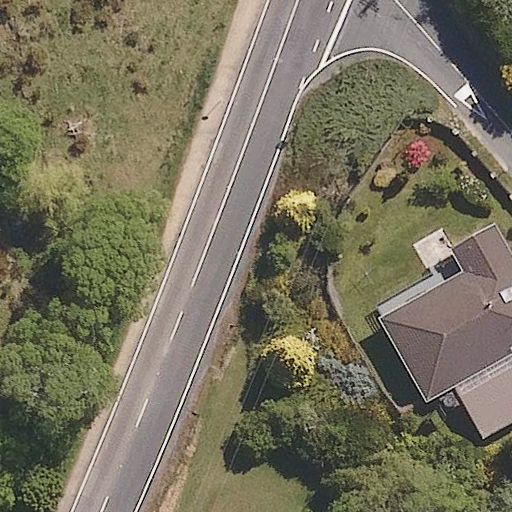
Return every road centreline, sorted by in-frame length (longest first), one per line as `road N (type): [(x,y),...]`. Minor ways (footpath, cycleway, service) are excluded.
road 1 (secondary): [(295,0),(196,279),(101,511)]
road 2 (residential): [(395,0),(511,133)]
